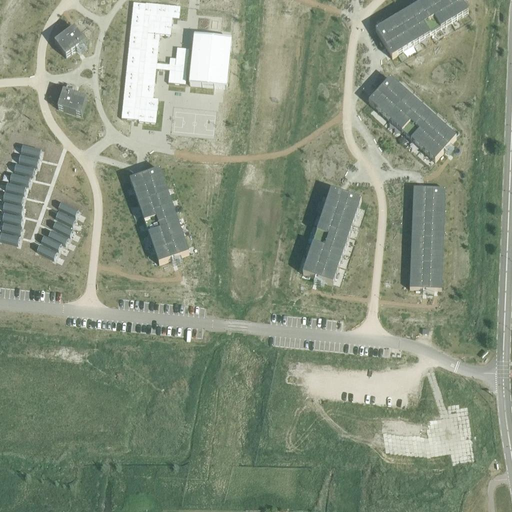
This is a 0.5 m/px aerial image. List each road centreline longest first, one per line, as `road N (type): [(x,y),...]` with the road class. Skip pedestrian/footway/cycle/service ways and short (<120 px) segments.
road 1 (residential): [(0,304),(372,339),(406,344),(472,374),(503,375)]
road 2 (unclassified): [(511,156),(503,375)]
